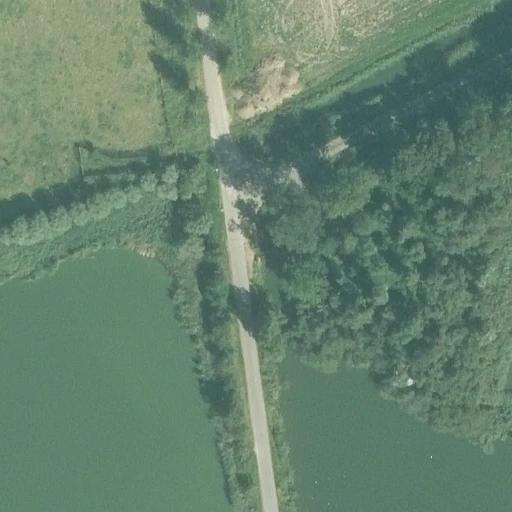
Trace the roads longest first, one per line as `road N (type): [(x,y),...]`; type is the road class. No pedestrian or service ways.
road 1 (unclassified): [(271,511),(233,220)]
road 2 (track): [(291,168),(511,53)]
road 3 (unclassified): [(220,148),(201,0)]
